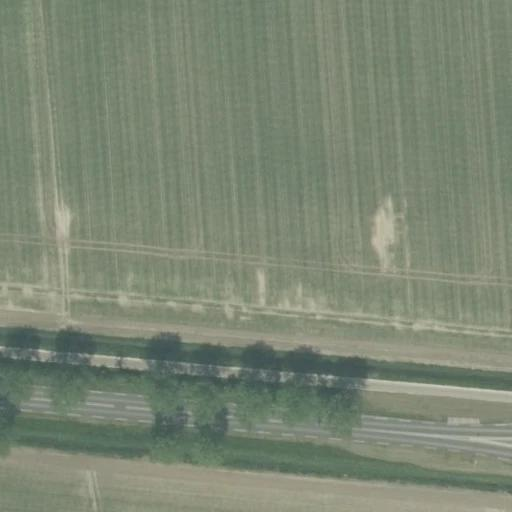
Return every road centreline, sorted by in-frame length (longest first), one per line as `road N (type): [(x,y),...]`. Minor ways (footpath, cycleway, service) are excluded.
road 1 (primary): [(0,395),(316,424)]
road 2 (primary): [(316,424),(511,454)]
road 3 (primary): [(511,431),(316,424)]
